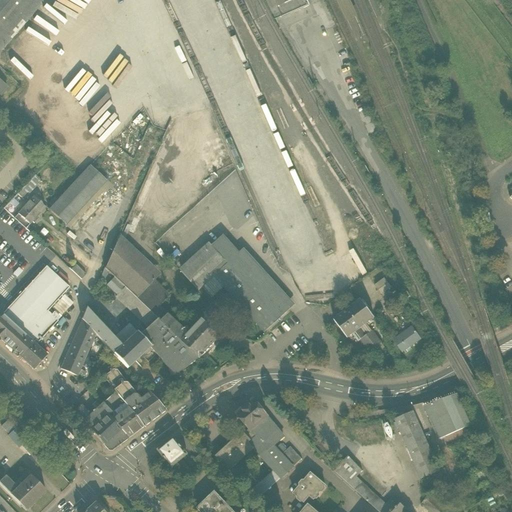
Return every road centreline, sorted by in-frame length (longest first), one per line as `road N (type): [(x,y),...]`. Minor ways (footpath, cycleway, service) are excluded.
road 1 (residential): [(478,361),(297,19)]
road 2 (residential): [(32,394),(53,367),(146,150)]
road 3 (residential): [(416,0),(496,179)]
road 4 (tertiary): [(107,472),(199,401),(256,378)]
road 5 (residential): [(256,378),(261,354),(313,322),(334,355),(335,387)]
road 6 (tertiary): [(335,387),(403,391),(478,361)]
